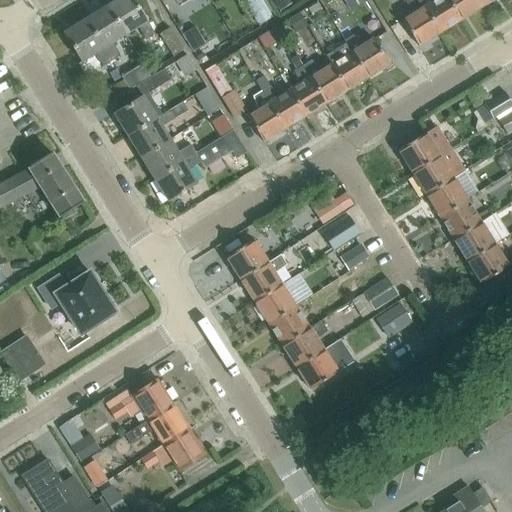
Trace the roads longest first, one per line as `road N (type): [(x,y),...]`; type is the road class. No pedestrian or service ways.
road 1 (residential): [(335,150),(442,322),(511,280)]
road 2 (unclassified): [(154,260),(0,29)]
road 3 (unclassified): [(313,511),(190,318)]
road 4 (residential): [(0,440),(190,318)]
road 5 (residential): [(154,260),(335,150)]
road 6 (residential): [(335,150),(504,45)]
